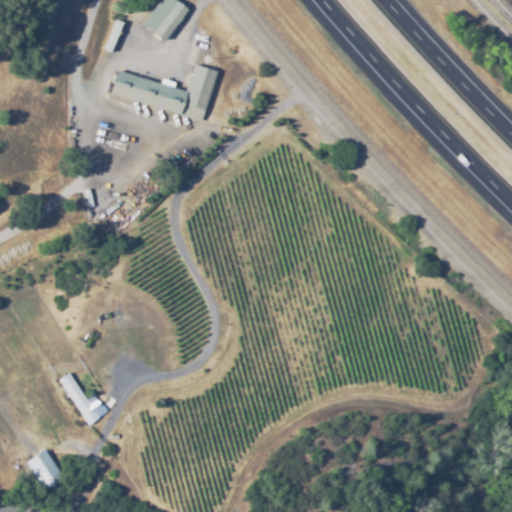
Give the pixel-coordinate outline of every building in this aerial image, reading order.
[(161,42),(149,33),(156,23),(141,11),(148,0),(170,0),(184,10),(161,42)] [(101,49),(113,19),(121,23),(118,32),(120,32),(118,36),(116,35),(109,52),(101,49)] [(197,122),(106,93),(113,71),(182,93),(190,65),(213,72),(197,122)] [(94,320),(98,318),(105,330),(101,333),(94,320)] [(85,426),(54,381),(65,373),(83,400),(90,395),(99,408),(91,413),(96,419),(85,426)] [(24,461),(41,447),(61,475),(43,488),(24,461)]
